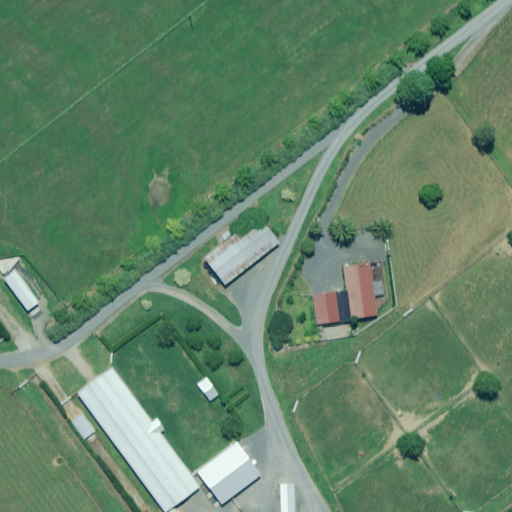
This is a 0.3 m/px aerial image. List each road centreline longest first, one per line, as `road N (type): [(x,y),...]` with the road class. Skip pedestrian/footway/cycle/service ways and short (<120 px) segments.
road 1 (residential): [(341,103),(137,261),(189,279),(250,322)]
road 2 (residential): [(341,103),(278,232),(250,322)]
road 3 (residential): [(474,0),(341,103)]
road 4 (residential): [(250,322),(290,445)]
